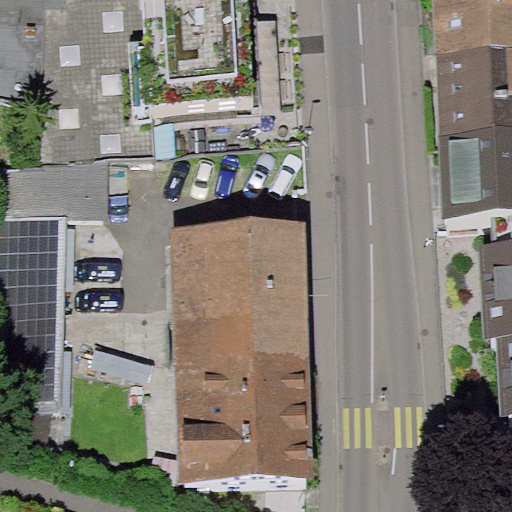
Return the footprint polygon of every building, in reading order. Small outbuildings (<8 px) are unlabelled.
[(0,0),(0,107),(40,111),(36,169),(156,158),(149,121),(263,112),(252,0),(0,0)] [(511,0),(430,0),(433,75),(511,71),(511,0)] [(511,71),(433,75),(437,156),(511,152),(511,71)] [(511,152),(437,156),(441,237),(511,234),(511,152)] [(105,169),(0,171),(0,411),(60,410),(73,224),(104,222),(105,169)] [(316,231),(177,236),(184,497),(322,493),(316,231)] [(511,250),(479,252),(482,347),(500,348),(506,427),(511,426),(511,250)]
